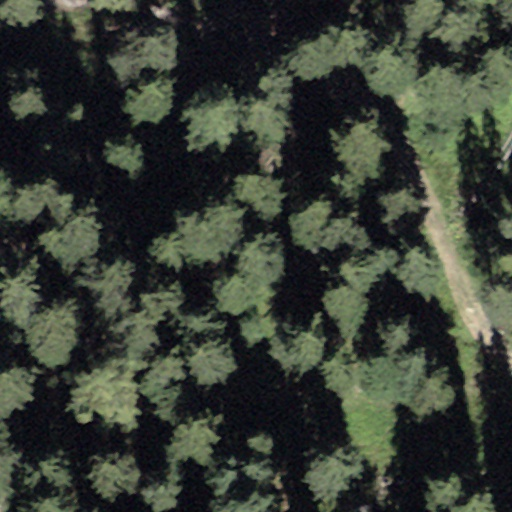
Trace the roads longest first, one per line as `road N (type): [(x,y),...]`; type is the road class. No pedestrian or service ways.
road 1 (track): [(326,71),(372,92),(407,142),(454,267),(511,365)]
road 2 (track): [(58,13),(136,9),(326,71)]
